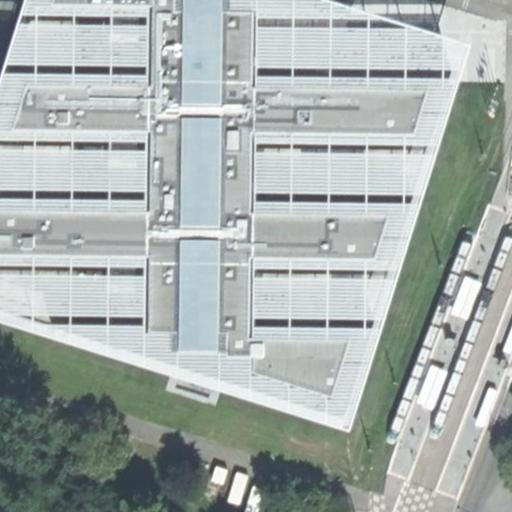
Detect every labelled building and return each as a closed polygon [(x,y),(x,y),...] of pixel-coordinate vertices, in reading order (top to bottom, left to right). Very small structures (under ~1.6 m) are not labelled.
[(0,308),(341,418),(448,82),(258,79),(259,48),(258,16),(349,17),(293,0),(36,0),(0,116),(0,308)] [(350,21),(349,17),(258,16),(259,48),(258,79),(448,82),(451,82),(450,42),(413,42),(413,34),(376,34),(376,21),(350,21)] [(450,314),(466,320),(480,283),(463,277),(450,314)] [(506,353),(509,354),(511,346),(511,322),(503,346),(501,351),(506,353)] [(416,403),(432,409),(445,372),(430,366),(416,403)] [(495,391),(488,389),(474,425),(482,428),(494,396),(495,391)]
